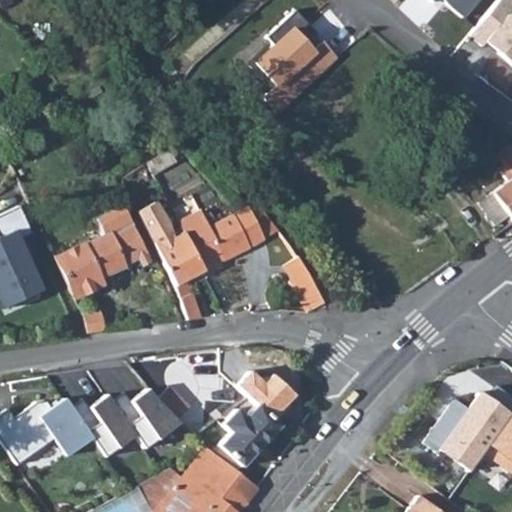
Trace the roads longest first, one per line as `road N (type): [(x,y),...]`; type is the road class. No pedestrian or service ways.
road 1 (residential): [(0,361),(246,330),(308,343),(370,381)]
road 2 (secondary): [(267,511),(370,381)]
road 3 (secondary): [(370,381),(465,293)]
